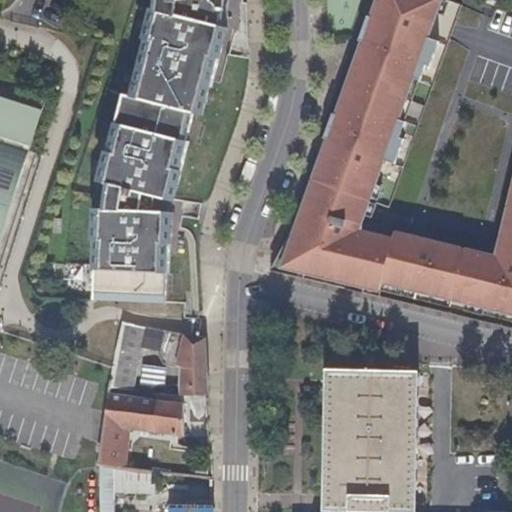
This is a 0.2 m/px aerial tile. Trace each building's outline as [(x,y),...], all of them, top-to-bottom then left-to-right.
[(156,0),(156,10),(154,10),(153,12),(139,68),(131,98),(124,97),(116,128),(102,184),(110,186),(106,211),(98,211),(95,271),(94,301),(164,304),(166,274),(169,274),(172,214),(154,213),(157,198),(174,202),(189,143),(186,142),(194,113),(202,115),(210,87),(212,87),(226,29),(209,24),(210,0),(156,0)] [(429,0),(379,0),(372,19),(368,17),(359,42),(363,44),(338,116),(333,115),(316,163),(320,165),(303,210),(270,272),(288,275),(290,270),(304,273),(347,283),(364,288),(450,309),(452,301),(511,315),(511,148),(510,148),(483,253),(380,229),(377,236),(347,225),(373,154),(383,158),(392,133),(382,129),(408,57),(419,61),(429,36),(417,32),(429,0)] [(0,245),(42,117),(0,103),(0,245)] [(79,282),(79,263),(64,264),(65,282),(79,282)] [(303,279),(304,273),(290,270),(288,275),(303,279)] [(364,288),(347,283),(345,290),(363,294),(364,288)] [(144,328),(122,324),(113,366),(111,378),(109,378),(107,388),(127,390),(132,391),(140,352),(144,328)] [(164,332),(144,328),(140,352),(159,356),(164,332)] [(205,340),(164,332),(159,356),(165,364),(181,368),(180,397),(207,398),(205,340)] [(392,511),(394,511),(411,511),(414,373),(333,371),(330,511),(350,511),(349,511),(392,511)] [(126,398),(107,395),(102,424),(129,428),(183,436),(183,424),(180,424),(180,406),(126,398)] [(129,428),(102,424),(96,464),(97,464),(122,468),(129,428)] [(122,468),(97,464),(99,511),(113,511),(113,493),(155,494),(152,472),(122,468)] [(211,481),(160,473),(160,483),(211,492),(211,481)]
